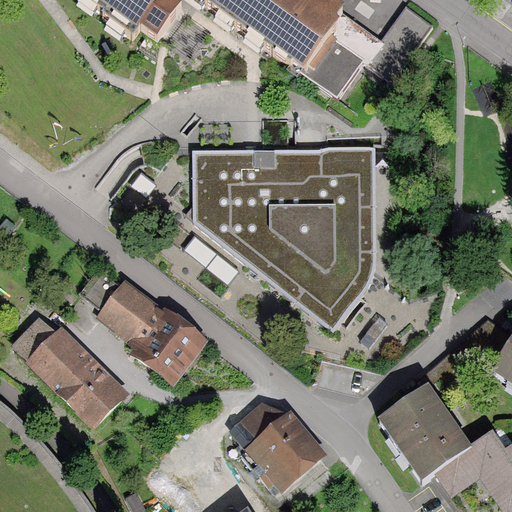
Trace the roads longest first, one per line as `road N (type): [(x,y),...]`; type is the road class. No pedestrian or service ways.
road 1 (residential): [(0,167),(338,431),(398,511)]
road 2 (unknown): [(35,196),(176,95)]
